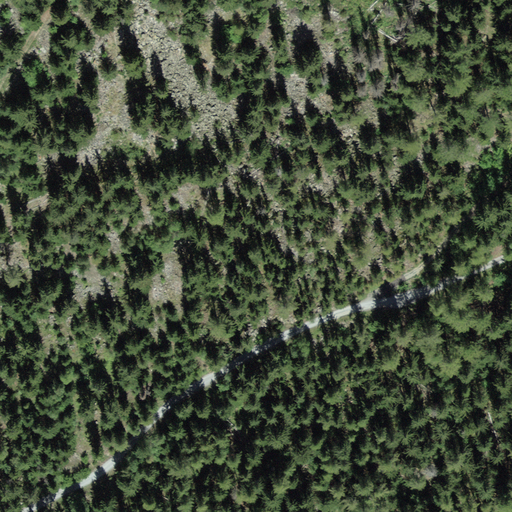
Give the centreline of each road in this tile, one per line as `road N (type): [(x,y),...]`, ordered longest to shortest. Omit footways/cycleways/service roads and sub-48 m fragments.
road 1 (track): [(511,269),(360,324),(188,404),(110,474),(42,511)]
road 2 (track): [(360,324),(511,155)]
